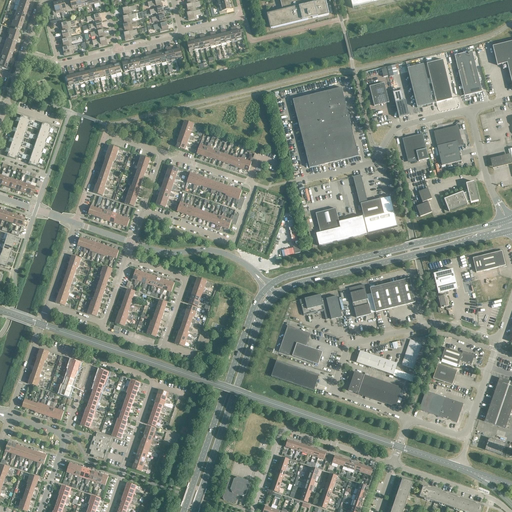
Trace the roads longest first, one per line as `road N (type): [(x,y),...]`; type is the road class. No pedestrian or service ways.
road 1 (unclassified): [(497,341),(432,323),(347,345),(335,390),(407,417)]
road 2 (secondary): [(507,220),(268,285)]
road 3 (secondary): [(275,295),(511,229)]
road 4 (secondary): [(268,285),(183,511)]
road 5 (unclassified): [(253,185),(372,163),(394,128),(469,110)]
road 6 (secondary): [(193,511),(261,313),(275,295)]
road 7 (residential): [(126,258),(185,278),(163,346),(105,331),(103,323)]
road 8 (residential): [(108,511),(151,381),(90,361)]
road 9 (unclassified): [(392,463),(286,429),(253,511)]
road 10 (unclassified): [(407,417),(468,437),(497,341)]
road 11 (residential): [(143,211),(234,242),(253,185)]
road 12 (unclassified): [(268,285),(223,253),(132,243)]
road 13 (unclassified): [(508,511),(392,463)]
